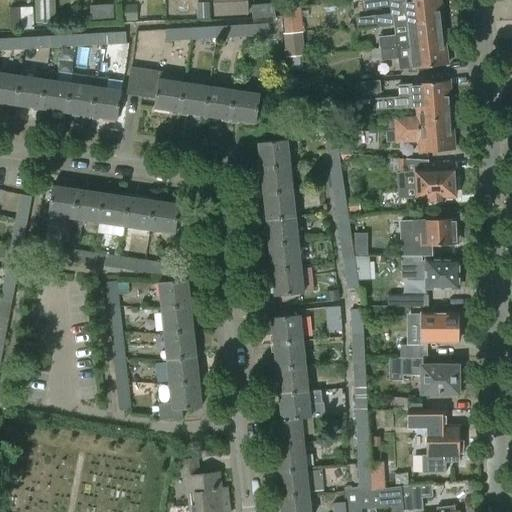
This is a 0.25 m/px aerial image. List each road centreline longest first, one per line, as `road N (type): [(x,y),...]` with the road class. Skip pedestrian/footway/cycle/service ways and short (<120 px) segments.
road 1 (residential): [(251,511),(218,203),(209,184),(187,174),(0,147)]
road 2 (residential): [(495,511),(491,179),(474,0)]
